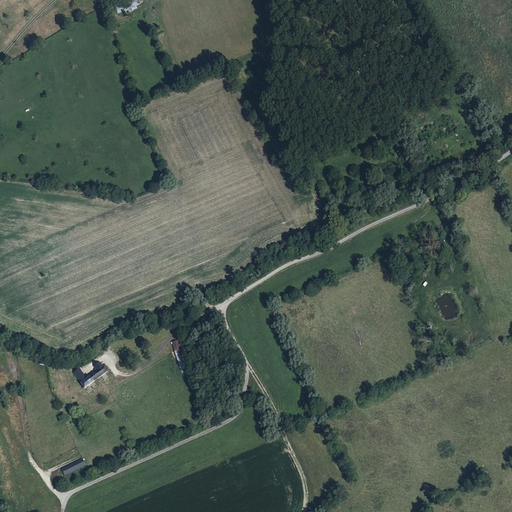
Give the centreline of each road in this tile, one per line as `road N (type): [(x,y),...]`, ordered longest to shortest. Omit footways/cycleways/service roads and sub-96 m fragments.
road 1 (unclassified): [(511,156),(257,283),(173,333),(135,372)]
road 2 (unknown): [(70,497),(53,493),(31,465),(15,384),(2,361)]
